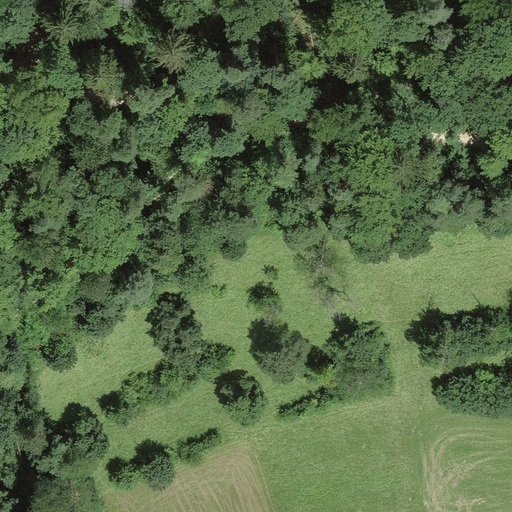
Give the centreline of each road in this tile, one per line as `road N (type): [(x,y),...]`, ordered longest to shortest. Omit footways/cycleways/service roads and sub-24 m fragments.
road 1 (track): [(0,79),(269,118),(511,141)]
road 2 (track): [(269,118),(134,205),(0,317)]
